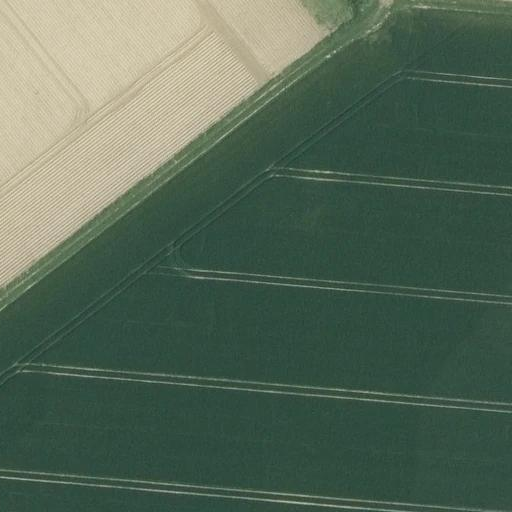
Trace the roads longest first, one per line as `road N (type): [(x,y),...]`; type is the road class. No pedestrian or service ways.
road 1 (track): [(388,5),(0,306)]
road 2 (track): [(511,14),(388,5)]
